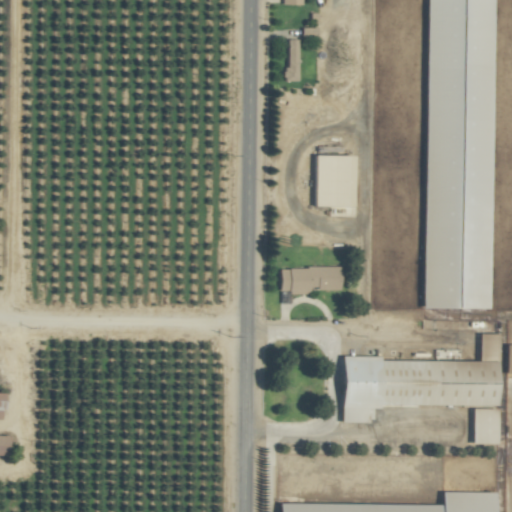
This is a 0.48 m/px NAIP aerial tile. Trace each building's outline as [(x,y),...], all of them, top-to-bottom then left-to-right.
[(295,39),(283,39),(283,81),(294,81),(295,39)] [(349,155),(310,155),(310,206),(348,206),(349,155)] [(336,267),(277,268),(277,293),(306,293),(306,289),(336,289),(336,267)] [(493,406),(493,334),(475,334),(474,361),(375,360),(375,356),(338,356),(338,422),(363,422),(363,405),(493,406)] [(511,345),(503,344),(502,374),(511,374),(511,345)] [(467,443),(493,444),(494,409),(468,408),(467,443)] [(273,504),(272,511),(489,511),(489,492),(436,492),(436,504),(273,504)]
